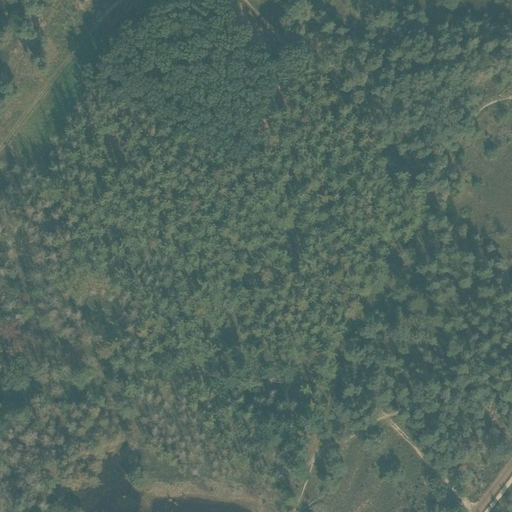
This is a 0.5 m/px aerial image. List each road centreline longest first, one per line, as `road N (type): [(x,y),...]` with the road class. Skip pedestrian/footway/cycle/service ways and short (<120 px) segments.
road 1 (unknown): [(468,511),(335,367),(264,363),(0,395)]
road 2 (track): [(427,203),(411,261),(342,333),(293,511)]
road 3 (track): [(258,0),(393,150),(427,203)]
road 4 (track): [(0,137),(118,0)]
road 5 (track): [(511,96),(469,122),(427,203)]
